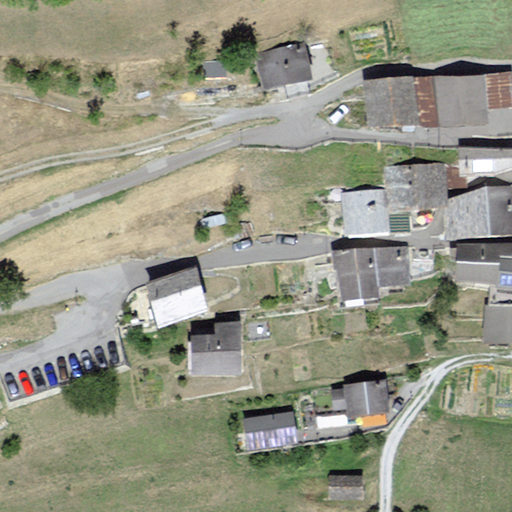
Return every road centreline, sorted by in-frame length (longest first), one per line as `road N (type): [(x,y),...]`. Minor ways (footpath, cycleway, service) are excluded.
road 1 (residential): [(298,124),(222,143),(0,231)]
road 2 (track): [(302,114),(280,108),(213,122),(0,179)]
road 3 (residential): [(123,275),(249,255),(417,245)]
road 4 (track): [(244,116),(108,111),(0,89)]
road 5 (track): [(384,511),(391,440),(434,378),(464,358),(511,355)]
road 6 (residential): [(511,65),(366,75),(298,124)]
road 7 (residential): [(298,124),(511,145)]
road 8 (residential): [(0,363),(93,327),(123,275)]
road 9 (residential): [(0,302),(123,275)]
